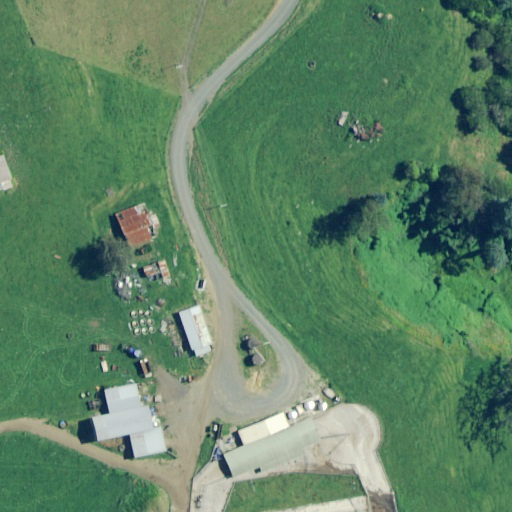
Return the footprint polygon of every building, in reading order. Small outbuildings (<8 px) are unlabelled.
[(0,156),(0,190),(12,187),(1,156),(0,156)] [(151,239),(139,206),(115,215),(127,247),(151,239)] [(155,276),(158,284),(171,279),(163,258),(140,266),(144,279),(155,276)] [(210,344),(197,306),(178,313),(190,350),(210,344)] [(140,409),(135,384),(104,390),(109,415),(91,418),(96,441),(129,434),(133,458),(164,452),(159,427),(152,429),(148,407),(140,409)] [(287,426),(281,413),(238,432),(243,445),(287,426)] [(320,441),(310,419),(224,457),(233,478),(259,467),(262,473),(304,455),(301,449),(320,441)]
